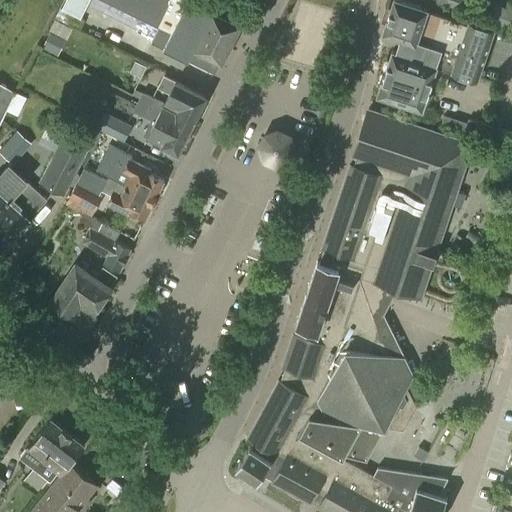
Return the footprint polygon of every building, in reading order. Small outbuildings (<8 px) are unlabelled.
[(66,0),(63,8),(81,17),(89,0),(66,0)] [(216,74),(232,42),(192,21),(150,0),(106,0),(159,26),(151,41),(187,59),(216,74)] [(150,0),(192,21),(232,42),(241,23),(195,0),(150,0)] [(468,24),(427,10),(428,8),(402,0),(393,0),(383,32),(406,40),(402,53),(392,50),(378,94),(422,109),(437,66),(477,80),(494,30),(469,22),(468,24)] [(463,10),(467,0),(436,0),(447,4),(463,10)] [(511,27),(511,8),(495,3),(489,21),(496,23),(511,29),(511,27)] [(80,28),(85,19),(81,17),(63,8),(60,7),(55,16),(80,28)] [(66,39),(50,32),(45,43),(43,48),(58,55),(66,39)] [(146,65),(135,60),(130,71),(141,76),(146,65)] [(163,104),(194,119),(196,115),(199,114),(201,109),(200,106),(205,95),(164,75),(159,86),(171,92),(165,104),(164,103),(163,104)] [(0,122),(17,91),(0,81),(0,122)] [(163,104),(164,103),(144,93),(139,102),(156,111),(145,134),(178,151),(194,119),(163,104)] [(439,132),(369,108),(322,247),(333,250),(328,264),(318,261),(297,322),(302,324),(299,335),(293,333),(283,365),(292,368),(287,383),(279,379),(248,437),(254,440),(250,448),(248,446),(235,470),(258,482),(263,474),(274,480),(273,481),(306,499),(310,501),(323,478),(332,482),(319,506),(329,511),(442,511),(447,495),(439,493),(448,477),(378,466),(374,474),(300,434),(310,415),(404,429),(417,405),(412,397),(407,387),(414,374),(405,355),(391,353),(371,315),(368,308),(371,304),(376,295),(382,283),(421,296),(423,290),(432,265),(435,254),(452,204),(457,190),(473,143),(439,132)] [(118,138),(126,122),(104,112),(96,127),(118,138)] [(467,122),(445,115),(442,123),(489,139),(493,126),(481,122),(469,118),(467,122)] [(92,151),(101,132),(76,119),(67,136),(63,133),(39,179),(65,193),(88,149),(92,151)] [(0,152),(13,164),(30,144),(16,131),(0,148),(0,152)] [(280,131),(265,136),(261,146),(258,151),(265,166),(278,172),(293,166),(299,152),(293,137),(280,131)] [(125,183),(154,198),(164,179),(150,172),(151,169),(129,158),(131,155),(109,144),(96,169),(125,183)] [(47,199),(10,164),(0,174),(0,243),(3,246),(47,199)] [(92,215),(103,195),(99,193),(107,179),(85,167),(66,201),(92,215)] [(152,204),(154,198),(125,183),(120,193),(114,190),(107,202),(129,213),(131,210),(145,217),(147,214),(150,213),(153,207),(152,204)] [(466,192),(457,190),(452,204),(461,207),(466,192)] [(120,269),(131,248),(114,239),(119,230),(101,221),(85,213),(80,221),(90,227),(83,241),(108,255),(104,261),(120,269)] [(266,238),(256,234),(251,246),(261,249),(266,238)] [(51,299),(51,300),(72,314),(74,321),(83,327),(89,325),(96,316),(94,310),(96,306),(99,303),(116,276),(103,267),(99,273),(92,268),(90,270),(76,261),(64,280),(51,299)] [(418,382),(414,374),(407,387),(412,397),(423,392),(418,382)] [(70,462),(85,444),(51,417),(21,455),(34,465),(34,464),(39,468),(46,460),(61,472),(54,481),(55,482),(70,462)] [(428,451),(419,446),(414,455),(423,460),(428,451)] [(74,511),(97,484),(70,462),(55,482),(54,481),(29,511),(74,511)]
